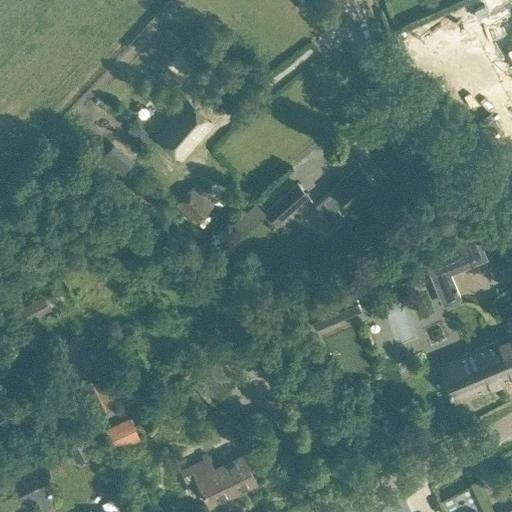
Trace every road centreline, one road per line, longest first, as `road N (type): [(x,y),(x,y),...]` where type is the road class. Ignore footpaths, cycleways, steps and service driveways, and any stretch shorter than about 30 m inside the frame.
road 1 (unclassified): [(511,225),(389,82),(352,0)]
road 2 (unclassified): [(335,511),(511,418)]
